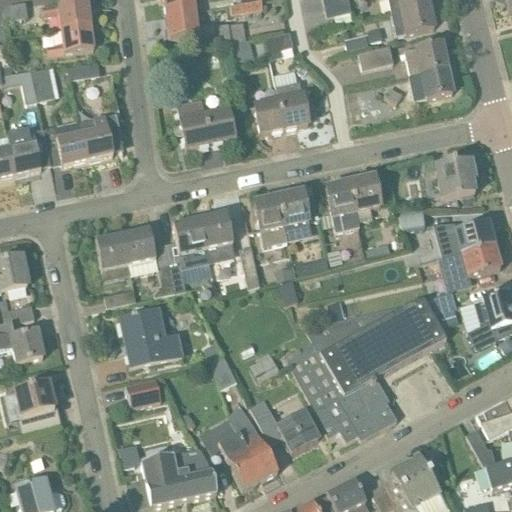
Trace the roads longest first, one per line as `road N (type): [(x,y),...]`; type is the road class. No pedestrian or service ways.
road 1 (residential): [(148,199),(500,127)]
road 2 (residential): [(113,511),(52,219)]
road 3 (residential): [(511,385),(269,511)]
road 4 (residential): [(148,199),(124,0)]
road 5 (unknown): [(349,158),(296,0)]
road 6 (tertiary): [(500,127),(472,0)]
